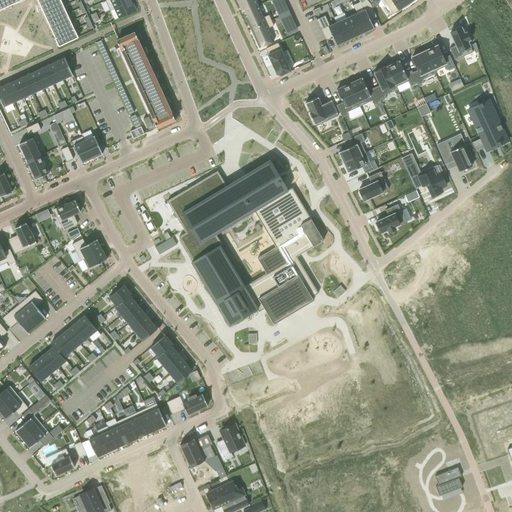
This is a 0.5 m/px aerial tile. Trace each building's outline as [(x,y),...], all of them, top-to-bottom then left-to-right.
[(8,0),(0,0),(0,1),(4,9),(11,5),(8,0)] [(60,0),(56,0),(40,7),(44,15),(63,6),(60,0)] [(130,0),(107,0),(105,1),(110,11),(131,1),(130,0)] [(204,0),(199,2),(202,12),(212,10),(208,0),(204,0)] [(236,0),(242,12),(243,12),(257,6),(254,0),(236,0)] [(363,11),(357,14),(365,32),(373,28),(370,20),(376,17),(370,4),(366,0),(359,0),(359,1),(363,11)] [(383,0),(393,15),(403,8),(404,9),(410,4),(409,3),(414,0),(383,0)] [(131,1),(110,11),(114,9),(119,19),(136,12),(131,1)] [(63,6),(44,15),(48,23),(67,14),(63,6)] [(257,6),(243,12),(244,15),(251,30),(271,21),(268,15),(266,17),(263,18),(257,6)] [(67,14),(48,23),(51,31),(70,22),(67,14)] [(357,14),(346,19),(355,37),(365,32),(357,14)] [(325,16),(317,20),(326,41),(328,41),(333,38),(336,46),(344,42),(336,23),(329,26),(325,16)] [(346,19),(336,23),(344,42),(355,37),(346,19)] [(271,21),(251,30),(259,48),(273,41),(268,29),(273,26),(271,21)] [(70,22),(51,31),(55,38),(54,38),(55,39),(74,30),(74,29),(74,30),(70,22)] [(456,46),(449,49),(455,61),(472,52),(468,42),(470,41),(469,39),(466,33),(464,34),(462,30),(461,28),(460,29),(459,29),(459,28),(458,27),(455,29),(451,31),(452,32),(450,33),(455,45),(456,46)] [(74,30),(55,39),(58,47),(78,38),(74,30)] [(134,32),(116,41),(119,48),(120,48),(154,122),(153,122),(157,129),(175,120),(172,113),(171,114),(137,40),(138,39),(134,32)] [(278,43),(266,49),(268,55),(268,56),(276,75),(280,76),(290,72),(278,43)] [(437,46),(424,52),(435,74),(434,72),(438,70),(446,66),(447,69),(448,71),(455,68),(449,56),(443,59),(437,46),(436,46),(437,46)] [(411,71),(417,86),(424,83),(423,80),(435,74),(424,52),(413,57),(412,57),(411,57),(417,70),(412,73),(411,71)] [(65,58),(54,63),(62,80),(73,76),(65,58)] [(387,66),(386,67),(397,90),(396,87),(397,87),(408,82),(410,86),(416,84),(417,86),(411,71),(409,72),(405,74),(403,69),(399,61),(388,66),(387,67),(387,66)] [(54,63),(44,67),(52,85),(62,80),(54,63)] [(44,67),(35,72),(43,89),(52,85),(44,67)] [(386,67),(373,73),(379,86),(374,88),(381,104),(381,103),(380,101),(386,98),(385,96),(397,90),(386,67)] [(35,72),(25,76),(33,94),(43,89),(35,72)] [(197,77),(200,90),(211,87),(208,74),(197,77)] [(25,76),(15,81),(23,98),(33,94),(25,76)] [(362,78),(349,84),(359,107),(372,101),(374,107),(381,104),(374,88),(368,91),(362,78)] [(15,81),(5,85),(13,103),(23,98),(15,81)] [(342,103),(336,106),(342,118),(348,115),(347,112),(359,107),(349,84),(339,89),(336,90),(342,103)] [(5,85),(0,87),(0,101),(3,108),(13,103),(5,85)] [(307,102),(305,103),(305,104),(306,104),(306,105),(309,111),(309,112),(308,112),(314,125),(315,125),(315,124),(316,126),(338,116),(337,114),(337,113),(336,113),(331,102),(331,101),(324,104),(324,106),(323,106),(322,107),(321,107),(320,103),(318,99),(318,98),(318,97),(307,102)] [(469,109),(468,109),(468,110),(476,126),(477,129),(476,129),(477,130),(477,129),(478,130),(479,132),(478,132),(478,133),(479,133),(487,151),(488,151),(487,149),(488,149),(497,144),(498,146),(501,145),(500,144),(501,144),(505,142),(505,143),(507,142),(502,131),(502,130),(502,129),(501,129),(500,127),(499,126),(500,126),(500,125),(488,100),(486,101),(486,102),(483,103),(482,104),(481,103),(479,104),(479,105),(480,108),(471,112),(471,113),(470,112),(469,109)] [(426,104),(417,108),(421,117),(430,113),(426,104)] [(390,120),(385,123),(388,130),(394,128),(390,120)] [(37,123),(25,129),(28,136),(41,130),(37,123)] [(141,127),(129,132),(133,139),(144,134),(141,129),(141,127)] [(352,146),(338,153),(339,153),(343,163),(365,153),(361,143),(365,141),(361,134),(349,139),(352,146)] [(444,142),(436,145),(445,165),(454,161),(456,167),(459,173),(472,167),(464,149),(464,148),(466,147),(460,134),(458,135),(459,135),(459,137),(453,140),(453,141),(457,149),(449,153),(444,142)] [(82,137),(92,159),(101,154),(101,155),(102,154),(94,136),(93,137),(84,141),(82,137)] [(82,137),(71,142),(82,164),(82,163),(92,159),(82,137)] [(32,138),(19,144),(27,162),(40,156),(32,138)] [(67,147),(60,150),(66,163),(73,160),(67,147)] [(365,153),(343,163),(348,172),(348,173),(361,167),(365,174),(377,168),(374,160),(369,162),(365,153)] [(40,156),(27,162),(35,180),(49,174),(40,156)] [(290,190),(286,192),(268,162),(225,188),(216,173),(165,203),(184,235),(177,239),(191,263),(190,264),(228,328),(256,311),(257,313),(262,310),(271,326),(311,302),(309,299),(316,295),(294,259),(323,241),(290,190)] [(413,164),(405,167),(415,190),(426,185),(432,197),(442,192),(440,189),(446,186),(440,174),(442,173),(439,166),(437,167),(437,166),(433,168),(434,170),(419,177),(413,164)] [(371,184),(359,190),(360,193),(359,193),(360,196),(361,199),(363,198),(364,201),(388,190),(380,172),(368,177),(371,184)] [(0,196),(0,197),(0,196),(0,197),(0,198),(2,197),(3,198),(11,195),(10,193),(12,192),(12,191),(11,191),(4,174),(4,173),(0,175),(0,196)] [(67,204),(53,210),(63,232),(76,226),(76,225),(72,216),(73,215),(74,215),(80,212),(75,201),(67,204)] [(377,224),(375,225),(378,232),(380,232),(381,234),(387,231),(388,233),(396,230),(395,227),(406,222),(397,205),(385,210),(388,216),(376,222),(377,224)] [(18,237),(8,242),(14,255),(36,244),(30,231),(29,231),(26,223),(14,229),(18,237)] [(72,231),(67,233),(70,241),(75,237),(72,231)] [(159,255),(176,245),(172,237),(155,248),(159,255)] [(82,239),(72,245),(80,261),(101,250),(96,240),(86,245),(82,239)] [(0,245),(0,265),(7,263),(8,265),(15,262),(9,250),(3,252),(0,245)] [(101,250),(80,261),(83,260),(88,270),(107,260),(101,250)] [(123,286),(109,298),(116,306),(114,307),(114,308),(131,294),(123,286)] [(27,298),(19,305),(36,326),(45,319),(45,318),(36,307),(43,302),(35,291),(27,298)] [(131,294),(114,308),(121,316),(136,304),(129,296),(131,295),(131,294)] [(136,304),(121,316),(128,324),(143,312),(136,304)] [(10,312),(2,319),(11,329),(18,323),(27,334),(28,333),(27,333),(35,326),(36,326),(19,305),(10,312)] [(143,312),(128,324),(135,333),(150,321),(143,312)] [(85,316),(76,323),(88,338),(97,331),(85,316)] [(150,321),(135,333),(142,342),(157,329),(150,321)] [(76,323),(68,330),(80,345),(88,338),(76,323)] [(68,330),(59,337),(71,351),(80,345),(68,330)] [(165,336),(150,348),(157,357),(156,358),(172,345),(165,336)] [(59,337),(51,344),(66,361),(63,358),(71,351),(59,337)] [(53,347),(45,354),(57,368),(66,361),(51,344),(53,347)] [(172,345),(156,358),(163,366),(177,354),(171,346),(172,345)] [(45,354),(37,360),(49,375),(57,368),(45,354)] [(177,354),(163,366),(170,375),(184,363),(177,354)] [(37,360),(28,368),(40,382),(49,375),(37,360)] [(184,363),(170,375),(177,383),(192,371),(184,363)] [(10,386),(0,394),(0,408),(17,395),(10,386)] [(42,391),(35,397),(39,401),(46,396),(42,391)] [(17,395),(0,408),(0,412),(6,419),(15,411),(19,416),(28,408),(17,395)] [(171,401),(166,403),(172,415),(176,413),(184,410),(187,415),(207,406),(206,404),(208,403),(205,396),(203,397),(202,395),(196,398),(195,395),(187,399),(188,401),(183,404),(179,397),(171,401)] [(27,422),(15,431),(16,432),(16,431),(23,440),(41,424),(34,416),(51,402),(46,396),(22,416),(27,422)] [(156,404),(146,409),(156,430),(166,426),(156,404)] [(146,409),(136,413),(146,435),(156,430),(146,409)] [(136,413),(126,418),(136,439),(146,435),(136,413)] [(126,418),(116,422),(126,444),(136,439),(126,418)] [(107,427),(106,427),(116,448),(126,444),(116,422),(117,425),(108,429),(107,427)] [(41,424),(23,440),(29,448),(29,449),(39,441),(44,447),(53,439),(48,433),(41,424)] [(225,445),(217,448),(223,461),(232,457),(231,455),(230,453),(241,448),(244,446),(234,424),(231,426),(222,430),(223,430),(222,430),(219,431),(223,440),(225,445)] [(106,427),(97,431),(107,453),(116,448),(106,427)] [(97,434),(87,438),(88,440),(95,455),(96,458),(107,453),(97,431),(96,431),(97,434)] [(193,439),(180,445),(190,468),(215,457),(210,446),(199,451),(193,439)] [(80,442),(73,446),(79,458),(86,455),(80,442)] [(64,459),(51,465),(56,476),(74,468),(66,449),(61,451),(64,459)] [(457,467),(434,477),(438,486),(435,487),(439,496),(462,487),(458,478),(461,477),(457,467)] [(222,468),(216,471),(216,472),(219,480),(226,476),(223,468),(222,468)] [(129,473),(111,481),(114,489),(112,491),(116,499),(136,490),(140,497),(146,494),(141,483),(135,486),(135,485),(133,486),(130,480),(132,479),(129,473)] [(230,484),(206,495),(206,496),(206,495),(209,501),(208,502),(210,505),(210,504),(213,509),(231,501),(236,511),(248,506),(243,494),(236,498),(230,485),(231,484),(230,484)] [(90,491),(72,499),(76,508),(77,508),(78,511),(79,510),(80,511),(109,511),(111,511),(105,497),(95,502),(90,491)] [(243,511),(259,511),(265,510),(265,509),(261,501),(261,500),(261,501),(247,507),(248,507),(249,508),(243,511)]
